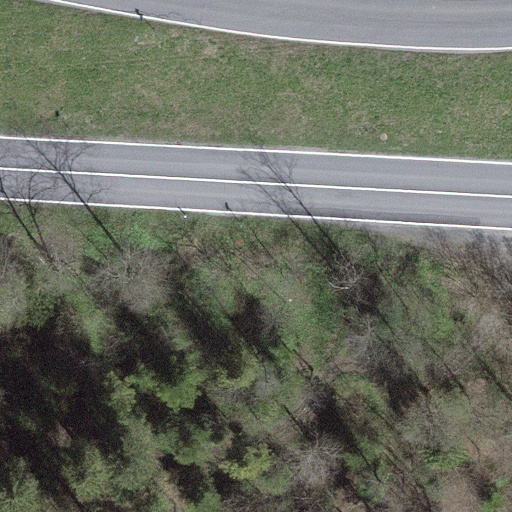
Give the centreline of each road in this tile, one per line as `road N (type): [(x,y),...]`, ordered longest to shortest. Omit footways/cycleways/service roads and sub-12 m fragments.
road 1 (secondary): [(511,197),(0,167)]
road 2 (tertiary): [(511,32),(296,23),(137,0)]
